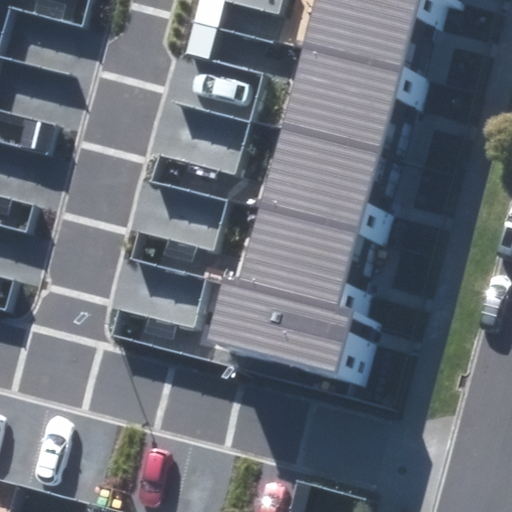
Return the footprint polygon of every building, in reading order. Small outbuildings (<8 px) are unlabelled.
[(417,0),(344,0),(328,60),(429,87),(450,8),(417,0)] [(417,0),(450,8),(464,12),(467,0),(417,0)] [(328,60),(307,138),(408,165),(429,87),(328,60)] [(307,138),(286,217),(387,243),(408,165),(307,138)] [(286,217),(265,295),(366,322),(387,243),(286,217)] [(382,326),(366,322),(265,295),(249,291),(232,355),(365,391),(382,326)]
